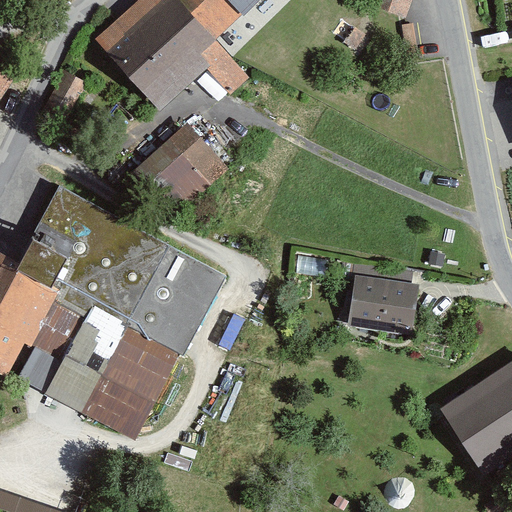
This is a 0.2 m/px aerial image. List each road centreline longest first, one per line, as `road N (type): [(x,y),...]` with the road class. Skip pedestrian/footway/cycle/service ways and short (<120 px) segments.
road 1 (unclassified): [(448,0),(479,173),(511,287)]
road 2 (unclassified): [(0,172),(66,29)]
